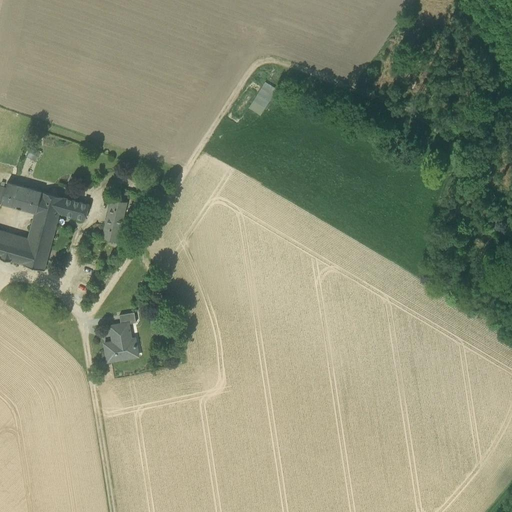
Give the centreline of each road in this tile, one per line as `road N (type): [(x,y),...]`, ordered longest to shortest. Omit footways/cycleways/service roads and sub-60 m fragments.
road 1 (track): [(511,330),(423,280),(456,143),(397,103),(260,57),(80,323)]
road 2 (track): [(110,511),(92,387)]
